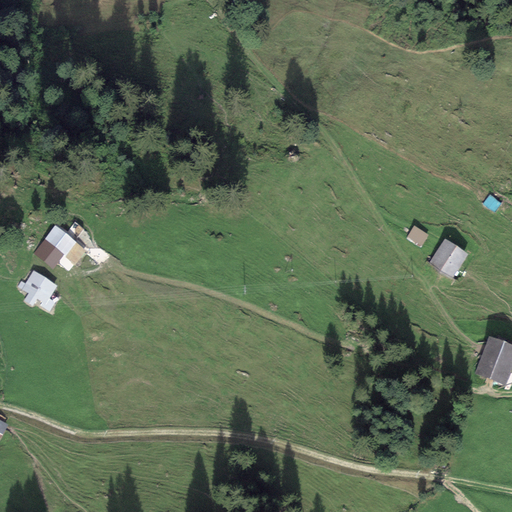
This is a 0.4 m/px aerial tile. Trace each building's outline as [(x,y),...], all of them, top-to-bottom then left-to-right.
[(415,227),(409,234),(421,243),(426,235),(415,227)] [(84,253),(56,230),(38,252),(53,265),(62,255),(74,265),(84,253)] [(464,257),(446,245),(432,264),(451,277),(464,257)] [(54,288),(35,276),(27,288),(25,290),(30,293),(25,301),(32,306),(37,298),(44,302),(42,305),(49,310),(54,303),(47,298),(54,288)] [(511,366),(511,344),(490,337),(477,375),(506,385),(511,366)]
